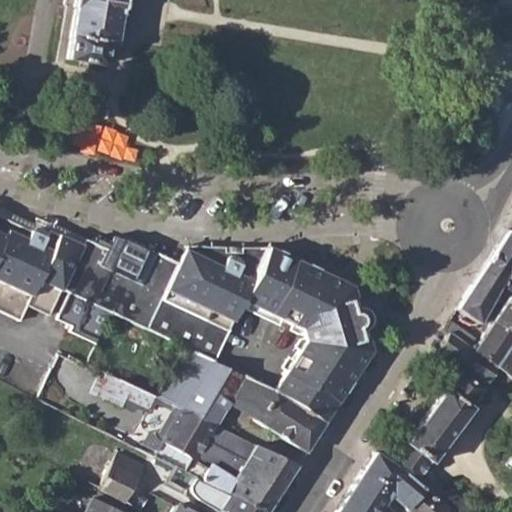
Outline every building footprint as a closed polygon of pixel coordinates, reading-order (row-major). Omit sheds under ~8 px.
[(73,7),(65,59),(100,64),(103,43),(112,44),(118,5),(119,0),(72,0),(71,7),(73,7)] [(511,112),(511,104),(493,93),(473,127),(496,140),(511,112)] [(79,247),(59,291),(66,294),(93,238),(85,234),(83,239),(40,219),(38,224),(0,207),(0,217),(28,230),(30,231),(35,229),(38,230),(41,235),(47,233),(79,247)] [(0,312),(17,321),(25,305),(47,315),(59,291),(79,247),(47,233),(41,235),(38,230),(35,229),(30,231),(28,230),(0,217),(0,312)] [(511,233),(506,230),(455,308),(475,323),(497,286),(501,288),(510,273),(511,273),(511,233)] [(109,313),(144,331),(184,349),(210,362),(240,301),(298,328),(302,339),(281,372),(323,400),(346,365),(351,357),(350,353),(353,352),(351,346),(354,341),(350,326),(340,327),(337,315),(346,311),(341,290),(264,254),(226,256),(221,260),(214,256),(180,258),(176,266),(152,255),(151,257),(145,254),(146,253),(119,240),(119,241),(112,237),(108,245),(93,238),(66,294),(54,319),(70,327),(83,302),(109,313)] [(501,304),(470,351),(494,365),(511,337),(511,273),(510,273),(501,288),(497,286),(491,297),(501,304)] [(94,345),(109,313),(83,302),(70,327),(68,333),(94,345)] [(454,337),(447,331),(435,351),(484,384),(495,366),(494,365),(470,351),(471,349),(454,337)] [(511,337),(494,365),(495,366),(511,377),(511,337)] [(184,349),(155,397),(176,408),(212,426),(226,401),(240,376),(210,362),(184,349)] [(443,387),(387,462),(402,472),(445,510),(454,495),(445,488),(442,491),(418,472),(426,461),(427,462),(468,408),(468,404),(479,389),(456,372),(444,388),(443,387)] [(270,391),(252,420),(302,452),(321,422),(291,401),(270,391)] [(176,408),(160,441),(192,460),(212,426),(176,408)] [(212,426),(192,460),(204,466),(202,469),(205,470),(199,481),(258,511),(262,511),(292,466),(212,426)] [(160,441),(152,455),(172,466),(199,481),(205,470),(202,469),(204,466),(192,460),(160,441)] [(113,454),(96,487),(122,502),(124,500),(140,508),(147,497),(130,488),(141,465),(115,451),(113,454)] [(372,452),(358,471),(388,491),(386,494),(408,511),(447,511),(445,510),(402,472),(387,462),(372,452)] [(189,511),(173,504),(168,511),(258,511),(199,481),(172,466),(165,479),(187,491),(188,493),(219,511),(189,511)] [(338,504),(332,511),(374,511),(379,504),(386,494),(388,491),(358,471),(338,504)] [(117,511),(90,497),(82,511),(117,511)]
